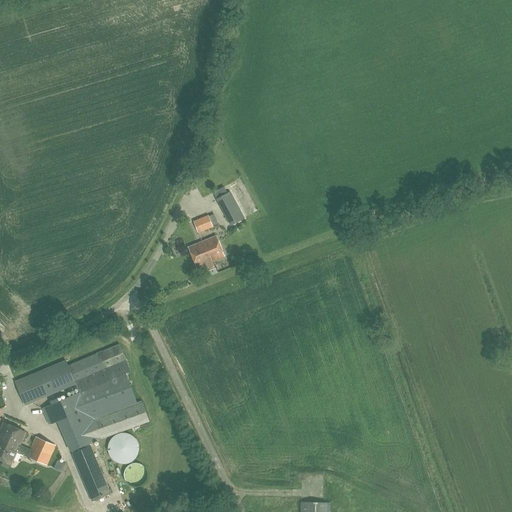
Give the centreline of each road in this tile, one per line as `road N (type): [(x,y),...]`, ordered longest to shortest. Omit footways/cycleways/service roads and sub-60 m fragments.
road 1 (unclassified): [(1,362),(96,321),(136,287),(183,220),(214,132)]
road 2 (unknown): [(127,295),(144,312),(236,511)]
